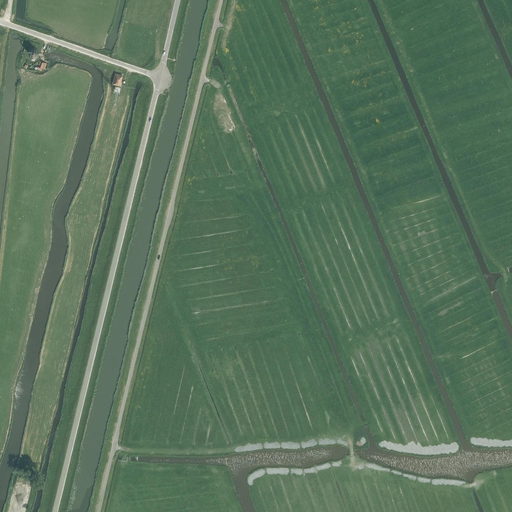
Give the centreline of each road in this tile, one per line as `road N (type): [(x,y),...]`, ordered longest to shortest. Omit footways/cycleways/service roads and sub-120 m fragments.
road 1 (unclassified): [(99,511),(222,0)]
road 2 (tertiary): [(55,511),(159,77)]
road 3 (track): [(349,439),(126,450),(122,471)]
road 4 (unclassified): [(159,77),(0,22)]
